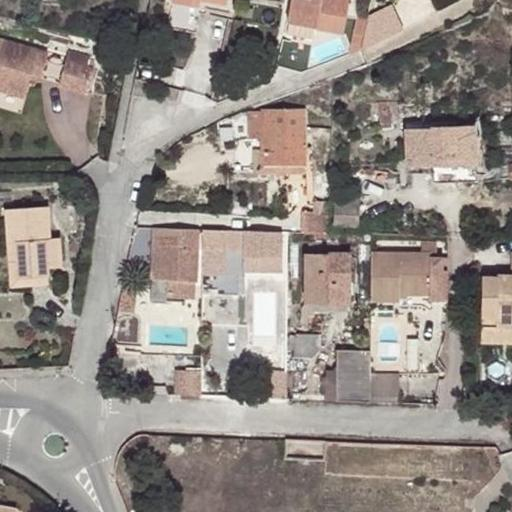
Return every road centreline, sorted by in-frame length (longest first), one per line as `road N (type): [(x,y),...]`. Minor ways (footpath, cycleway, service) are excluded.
road 1 (residential): [(67,420),(119,182),(138,151),(189,122),(353,61)]
road 2 (residential): [(67,420),(116,412),(500,429)]
road 3 (unknown): [(453,427),(462,282),(479,265),(511,266)]
